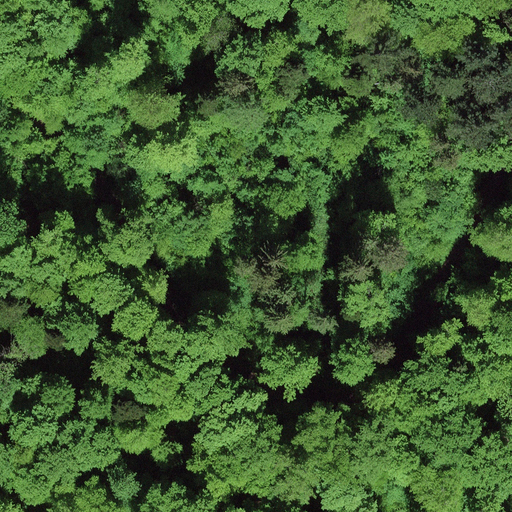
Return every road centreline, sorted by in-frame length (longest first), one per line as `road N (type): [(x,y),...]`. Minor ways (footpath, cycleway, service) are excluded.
road 1 (track): [(0,81),(87,143),(224,352),(282,374),(357,386),(394,380),(511,103)]
road 2 (track): [(511,434),(394,380)]
